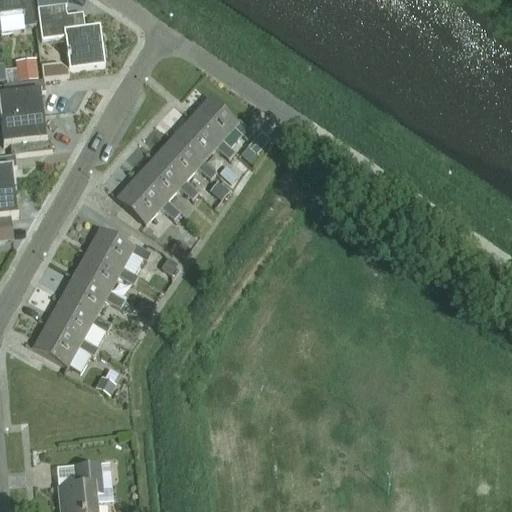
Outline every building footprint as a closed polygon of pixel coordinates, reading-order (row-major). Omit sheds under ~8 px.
[(35,30),(31,0),(0,0),(0,23),(24,20),(24,22),(22,22),(24,31),(35,30)] [(69,75),(105,70),(99,30),(84,32),(82,18),(66,20),(65,9),(37,13),(41,44),(64,41),(68,73),(69,75)] [(36,62),(15,65),(17,85),(38,83),(36,62)] [(60,66),(41,69),(43,83),(69,80),(69,75),(68,73),(60,66)] [(4,100),(0,100),(0,120),(1,126),(43,121),(40,97),(45,97),(43,85),(3,90),(4,100)] [(239,125),(236,128),(209,103),(190,123),(219,149),(221,146),(221,145),(233,132),(247,144),(253,137),(239,125)] [(43,121),(1,126),(4,151),(10,150),(11,160),(15,160),(52,156),(50,144),(46,145),(43,121)] [(190,123),(172,143),(201,169),(203,166),(215,153),(228,165),(235,158),(221,146),(219,149),(190,123)] [(261,136),(248,150),(258,158),(271,144),(261,136)] [(172,143),(154,163),(183,189),(185,187),(197,174),(210,185),(217,178),(203,166),(201,169),(172,143)] [(259,159),(258,158),(248,150),(241,159),(251,168),(259,159)] [(0,198),(15,197),(12,172),(16,172),(15,160),(11,160),(0,161),(0,198)] [(154,163),(136,183),(165,209),(167,207),(179,194),(191,205),(198,198),(185,187),(183,189),(154,163)] [(231,176),(225,183),(231,188),(237,181),(231,176)] [(165,209),(136,183),(116,205),(145,231),(160,214),(173,225),(180,218),(167,207),(165,209)] [(211,195),(223,205),(233,192),(221,183),(211,195)] [(0,232),(12,231),(10,222),(17,221),(15,197),(0,198),(0,232)] [(100,234),(87,258),(120,277),(122,273),(131,258),(146,267),(151,258),(134,249),(132,252),(100,234)] [(171,255),(184,264),(191,253),(178,244),(171,255)] [(87,258),(74,282),(107,300),(109,297),(118,282),(133,290),(138,282),(122,273),(120,277),(87,258)] [(168,263),(161,273),(170,279),(177,269),(168,263)] [(74,282),(60,305),(94,324),(96,321),(105,306),(120,314),(124,306),(109,297),(107,300),(74,282)] [(144,302),(138,313),(151,319),(156,308),(144,302)] [(60,305),(47,329),(81,348),(83,345),(91,330),(106,338),(111,330),(96,321),(94,324),(60,305)] [(47,329),(33,354),(67,373),(78,353),(93,362),(98,353),(83,345),(81,348),(47,329)] [(101,381),(95,392),(110,400),(116,388),(101,381)] [(75,490),(58,492),(59,511),(96,511),(96,509),(96,500),(103,499),(101,480),(109,479),(108,467),(74,471),(75,490)]
